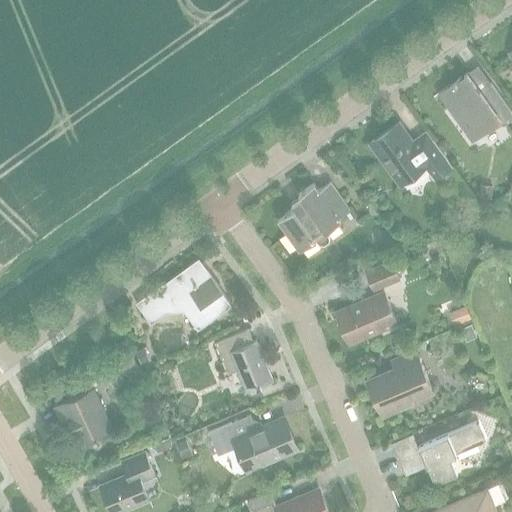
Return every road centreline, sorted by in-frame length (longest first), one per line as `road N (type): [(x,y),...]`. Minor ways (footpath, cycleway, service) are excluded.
road 1 (residential): [(382,511),(299,309),(221,204)]
road 2 (residential): [(221,204),(504,0)]
road 3 (residential): [(0,358),(221,204)]
